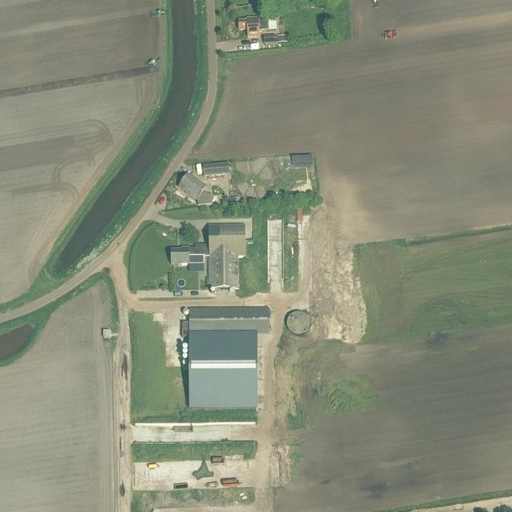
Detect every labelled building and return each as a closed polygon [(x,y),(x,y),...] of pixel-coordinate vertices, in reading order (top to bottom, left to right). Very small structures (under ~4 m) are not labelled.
[(258,22),(258,21),(247,22),(247,24),(239,24),(239,26),(237,27),(237,31),(239,32),(239,33),(247,32),(248,40),(259,39),(259,34),(269,33),(268,21),(258,22)] [(203,178),(229,176),(228,166),(202,168),(203,178)] [(196,185),(187,179),(180,189),(188,195),(188,196),(198,203),(198,209),(212,207),(212,206),(212,198),(203,195),(207,190),(197,184),(196,185)] [(196,259),(205,259),(209,259),(210,293),(239,292),(238,259),(246,259),(246,228),(209,229),(209,248),(196,248),(196,251),(196,259)] [(172,268),(205,267),(205,259),(196,259),(196,251),(189,251),(182,251),(182,253),(172,253),(172,268)] [(257,337),(270,337),(270,312),(190,312),(190,337),(257,337)] [(294,338),(296,338),(298,339),(299,339),(300,338),(301,338),(302,338),(304,337),(306,336),(307,335),(308,334),(308,333),(309,332),(309,331),(310,329),(310,327),(310,325),(309,324),(309,323),(308,322),(307,320),(306,319),(305,318),(303,317),(301,317),(300,316),(299,316),(297,316),(296,316),(294,317),(293,318),(291,319),(290,320),(289,321),(289,322),(288,324),(288,325),(287,327),(287,329),(288,330),(288,332),(289,333),(290,334),(291,336),(292,336),(293,337),(294,338)] [(257,412),(257,337),(190,337),(190,412),(257,412)]
